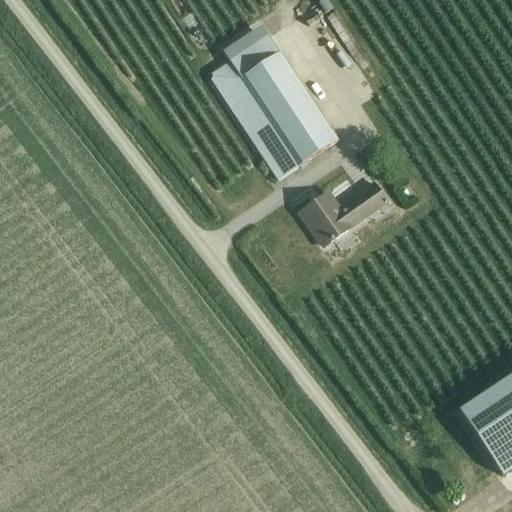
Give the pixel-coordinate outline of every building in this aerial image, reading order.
[(269,38),(213,76),(212,82),(278,183),(299,169),(338,143),(269,38)] [(351,230),(387,205),(374,186),(356,198),(359,201),(341,214),(328,195),(300,215),(324,249),(337,240),(351,230)] [(351,230),(337,240),(344,251),(358,241),(351,230)] [(511,455),(511,378),(460,414),(495,467),(511,455)] [(423,436),(418,441),(424,449),(429,447),(446,436),(439,425),(423,436)] [(441,463),(436,467),(442,475),(448,473),(462,463),(464,462),(457,452),(441,463)] [(459,489),(454,494),(460,502),(462,501),(466,499),(472,495),(481,488),(477,482),(475,479),(459,489)]
